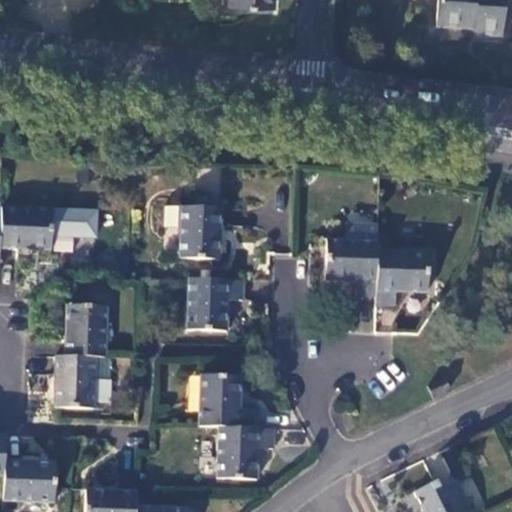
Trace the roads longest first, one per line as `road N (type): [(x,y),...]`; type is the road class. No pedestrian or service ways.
road 1 (tertiary): [(0,60),(311,97)]
road 2 (tertiary): [(311,97),(511,136)]
road 3 (residential): [(358,475),(511,395)]
road 4 (residential): [(0,387),(1,427),(125,432)]
